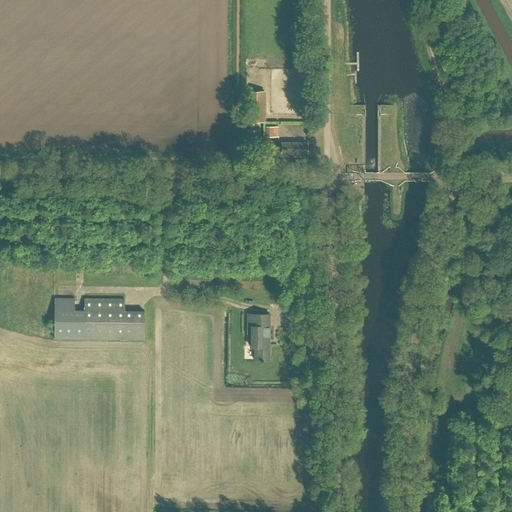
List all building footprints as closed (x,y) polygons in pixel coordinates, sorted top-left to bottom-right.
[(265,122),(265,91),(246,91),(246,122),(265,122)] [(248,130),(248,146),(258,146),(258,130),(248,130)] [(281,142),(281,153),(289,153),(307,153),(307,142),(289,142),(281,142)] [(124,310),(124,298),(84,298),(84,310),(74,309),(74,298),(54,298),(54,337),(144,338),(144,310),(124,310)] [(254,359),(269,359),(270,314),(248,313),(248,333),(251,333),(251,346),(255,346),(254,359)]
